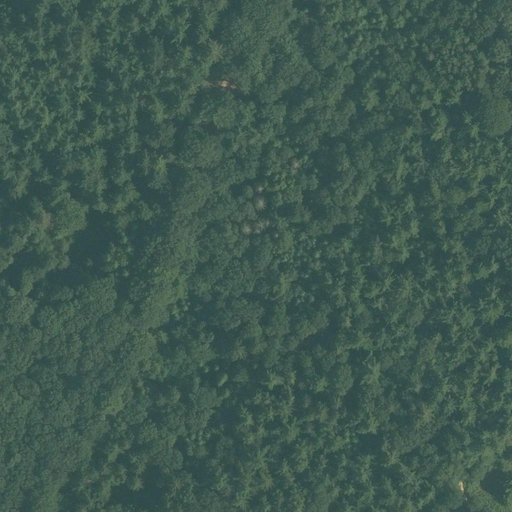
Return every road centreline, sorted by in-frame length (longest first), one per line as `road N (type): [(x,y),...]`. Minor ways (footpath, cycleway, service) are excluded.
road 1 (track): [(267,0),(202,124),(176,198)]
road 2 (track): [(103,394),(171,218)]
